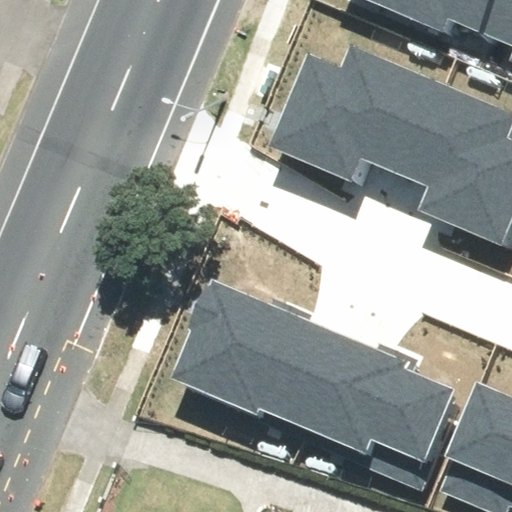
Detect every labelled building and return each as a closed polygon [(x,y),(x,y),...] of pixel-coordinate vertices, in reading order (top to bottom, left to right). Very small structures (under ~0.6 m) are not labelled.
[(465,29),(497,43),(511,7),(511,0),(364,0),(460,41),(465,29)] [(511,7),(497,43),(511,48),(511,7)] [(315,96),(281,179),(354,208),(365,181),(455,217),(443,246),(497,268),(511,232),(511,183),(497,177),(510,146),(362,85),(351,111),(315,96)] [(226,343),(194,414),(406,509),(438,438),(226,343)] [(511,511),(511,445),(499,441),(474,511),(511,511)]
